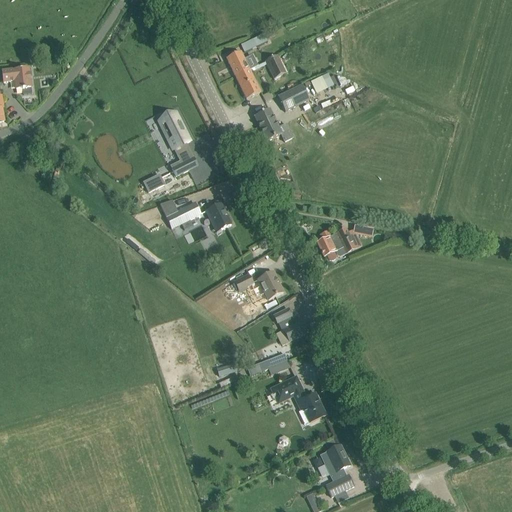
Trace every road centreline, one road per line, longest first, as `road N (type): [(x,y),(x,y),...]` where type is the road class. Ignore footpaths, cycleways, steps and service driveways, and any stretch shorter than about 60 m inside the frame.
road 1 (tertiary): [(403,482),(162,0)]
road 2 (unclassified): [(0,135),(54,97),(124,0)]
